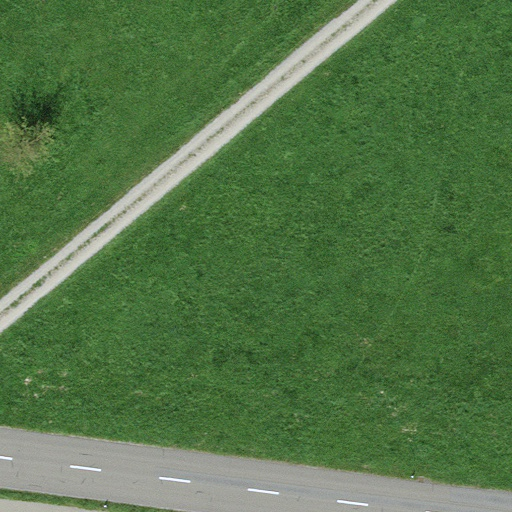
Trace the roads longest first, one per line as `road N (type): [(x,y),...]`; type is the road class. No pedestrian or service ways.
road 1 (track): [(0,316),(389,0)]
road 2 (tertiary): [(0,459),(407,511)]
